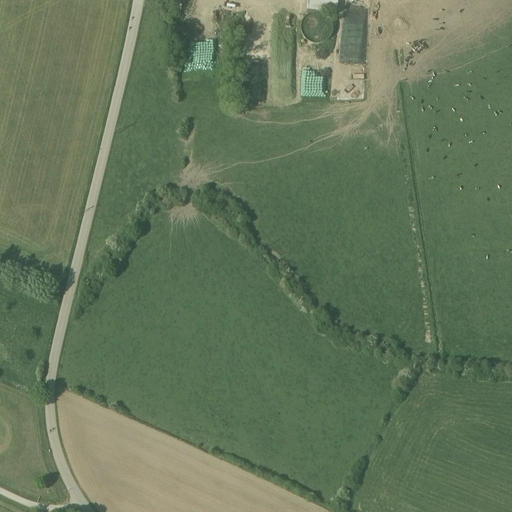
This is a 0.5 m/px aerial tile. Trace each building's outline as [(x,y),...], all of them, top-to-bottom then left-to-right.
[(339,3),(310,0),(308,0),(307,11),(338,15),(339,3)] [(332,37),(333,30),(332,24),(328,19),(323,16),(317,14),(311,16),(305,19),(302,25),(301,31),(302,37),(306,42),(311,46),(317,47),(323,45),(329,42),(332,37)] [(292,21),(280,22),(281,29),(293,28),(292,21)] [(361,62),(361,33),(346,33),(345,62),(361,62)] [(184,101),(174,103),(174,108),(172,108),(173,113),(186,111),(184,101)]
